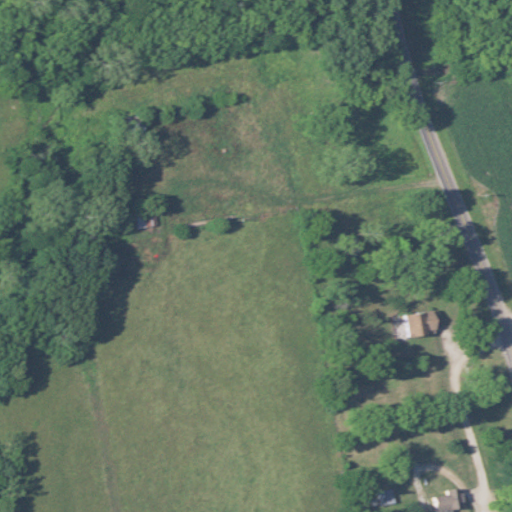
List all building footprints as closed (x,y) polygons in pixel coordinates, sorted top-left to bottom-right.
[(296,87),(296,98),(309,98),(309,87),(296,87)] [(352,115),(334,115),(334,144),(352,144),(352,115)] [(117,139),(137,138),(135,116),(116,117),(117,139)] [(153,224),(148,203),(129,208),(133,229),(153,224)] [(430,332),(425,310),(397,315),(402,338),(430,332)] [(374,505),(388,502),(384,489),(370,492),(374,505)] [(451,511),(451,490),(436,490),(436,497),(426,497),(425,511),(451,511)]
